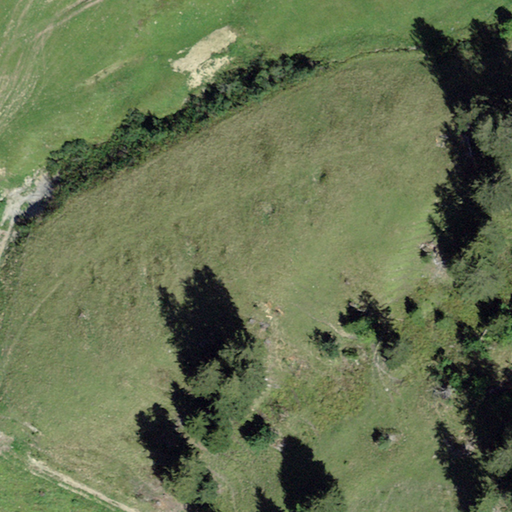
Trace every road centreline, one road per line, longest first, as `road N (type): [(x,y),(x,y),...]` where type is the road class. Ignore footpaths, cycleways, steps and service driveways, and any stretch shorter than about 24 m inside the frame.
road 1 (track): [(0,130),(33,43),(112,0)]
road 2 (track): [(119,511),(0,443)]
